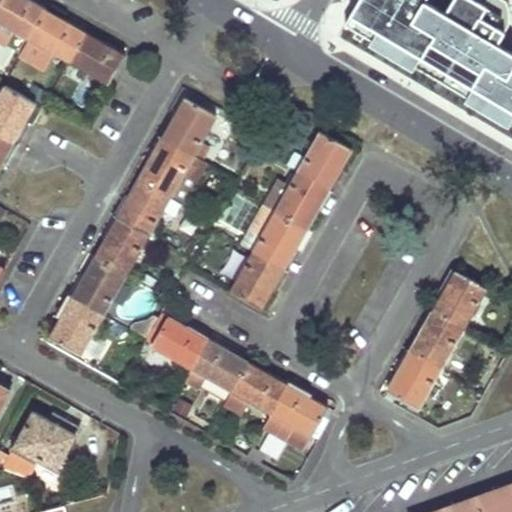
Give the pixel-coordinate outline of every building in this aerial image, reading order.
[(0,0),(0,22),(14,30),(29,39),(44,12),(25,1),(25,0),(0,0)] [(356,0),(342,25),(511,127),(511,56),(473,33),(488,9),(472,0),(453,0),(446,12),(428,1),(428,0),(356,0)] [(65,20),(45,9),(44,12),(29,39),(19,56),(41,68),(51,51),(68,61),(83,34),(64,22),(65,20)] [(0,22),(0,42),(6,45),(14,30),(0,22)] [(83,34),(68,61),(110,84),(125,57),(104,45),(105,44),(84,32),(83,34)] [(0,93),(0,136),(10,142),(21,122),(24,124),(30,114),(36,104),(4,86),(0,93)] [(179,119),(166,140),(166,141),(194,157),(202,143),(218,115),(186,98),(176,116),(179,119)] [(320,131),(297,173),(326,189),(337,170),(340,172),(352,150),(320,131)] [(0,163),(0,160),(10,143),(10,142),(0,136),(0,167),(2,165),(0,163)] [(184,175),(194,157),(166,141),(154,161),(151,160),(141,178),(172,196),(184,175)] [(194,157),(203,161),(210,148),(202,143),(194,157)] [(289,187),(275,213),(306,231),(318,210),(315,209),(326,189),(297,173),(289,187)] [(185,204),(197,183),(184,175),(172,196),(185,204)] [(121,219),(150,235),(172,196),(141,178),(130,196),(134,198),(121,219)] [(289,187),(279,181),(264,207),(275,213),(289,187)] [(264,207),(250,231),(261,237),(275,213),(264,207)] [(306,231),(275,213),(261,237),(252,252),(281,269),(292,249),(295,251),(306,231)] [(127,275),(150,235),(121,219),(109,240),(106,239),(96,257),(127,275)] [(270,288),(281,269),(252,252),(230,292),(262,310),(267,300),(273,290),(270,288)] [(125,279),(127,275),(96,257),(86,275),(89,277),(76,299),(104,315),(125,279)] [(434,311),(436,312),(464,329),(487,289),(459,271),(446,294),(444,293),(434,311)] [(81,355),(104,315),(76,299),(65,319),(62,318),(50,338),(81,355)] [(411,351),(413,352),(441,368),(464,329),(436,312),(429,323),(423,334),(421,333),(411,351)] [(151,346),(192,369),(207,343),(206,343),(185,331),(187,328),(161,314),(159,318),(147,339),(146,341),(152,344),(151,346)] [(132,330),(147,339),(159,318),(154,315),(151,317),(147,319),(144,321),(141,322),(138,322),(137,322),(132,330)] [(208,378),(232,392),(248,363),(229,352),(227,355),(207,343),(192,369),(208,378)] [(441,368),(413,352),(400,374),(399,373),(388,392),(418,409),(441,368)] [(232,392),(224,405),(243,416),(251,402),(271,414),(286,388),(265,376),(267,374),(248,363),(232,392)] [(208,378),(192,369),(184,384),(200,393),(208,378)] [(0,392),(8,397),(11,393),(0,386),(0,392)] [(286,388),(271,414),(292,426),(284,441),(303,451),(327,407),(308,397),(306,400),(286,388)] [(0,411),(8,397),(0,392),(0,411)] [(0,470),(2,471),(26,479),(37,458),(57,469),(79,428),(65,421),(62,427),(48,420),(34,412),(8,459),(0,454),(0,470)] [(62,427),(65,421),(52,413),(48,420),(62,427)] [(511,511),(511,483),(432,511),(511,511)]
